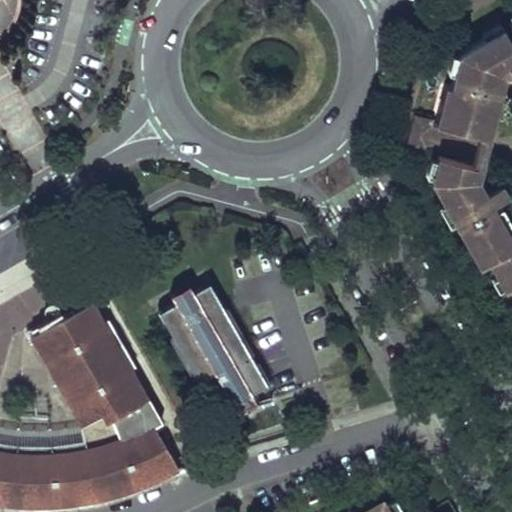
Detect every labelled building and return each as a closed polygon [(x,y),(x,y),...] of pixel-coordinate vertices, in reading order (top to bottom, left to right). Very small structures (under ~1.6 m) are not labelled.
[(511,61),(511,21),(508,23),(511,29),(511,44),(502,27),(458,52),(450,84),(445,83),(440,103),(446,105),(441,124),(481,135),(491,95),(476,91),(478,85),(489,88),(493,72),(511,61)] [(498,97),(504,73),(510,70),(511,68),(511,61),(493,72),(489,88),(478,85),(476,91),(491,95),(498,97)] [(498,97),(491,95),(481,135),(488,137),(498,97)] [(434,122),(441,124),(446,105),(440,103),(434,122)] [(470,158),(476,138),(429,126),(431,120),(414,116),(406,148),(422,152),(424,145),(470,158)] [(485,206),(470,179),(474,163),(436,153),(429,179),(454,222),(458,219),(462,226),(458,229),(468,247),(474,244),(484,261),(487,259),(503,288),(511,282),(511,226),(500,205),(494,209),(479,218),(475,212),(485,206)] [(479,218),(494,209),(491,203),(484,191),(477,178),(480,165),(474,163),(470,179),(485,206),(475,212),(479,218)] [(491,203),(507,194),(500,182),(484,191),(491,203)] [(478,264),(484,261),(474,244),(468,247),(478,264)] [(265,383),(208,282),(192,290),(188,283),(169,293),(173,301),(158,310),(183,353),(216,411),(231,402),(236,411),(257,405),(250,392),(265,383)] [(87,500),(98,498),(97,494),(121,488),(140,481),(176,464),(154,426),(162,421),(92,299),(29,335),(81,425),(89,439),(50,445),(16,444),(0,441),(0,497),(27,500),(57,500),(86,496),(87,500)] [(0,425),(0,441),(16,444),(50,445),(89,439),(81,425),(48,429),(16,429),(0,425)] [(433,511),(430,505),(418,511),(406,511),(403,511),(394,496),(366,511),(433,511)]
